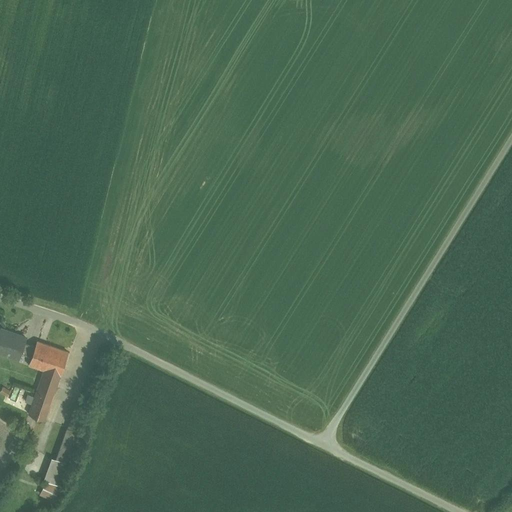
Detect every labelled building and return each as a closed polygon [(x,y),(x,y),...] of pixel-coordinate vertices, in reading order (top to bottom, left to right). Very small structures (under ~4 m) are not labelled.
[(25,338),(13,333),(13,332),(1,328),(0,331),(0,352),(18,359),(20,352),(24,342),(26,337),(25,337),(25,338)] [(68,352),(37,341),(35,346),(32,356),(29,364),(44,369),(29,413),(45,419),(68,352)] [(35,346),(24,342),(20,352),(32,356),(35,346)] [(10,391),(3,386),(0,391),(7,395),(10,391)] [(83,423),(68,419),(58,450),(73,455),(83,423)] [(57,499),(62,488),(48,482),(43,493),(57,499)]
